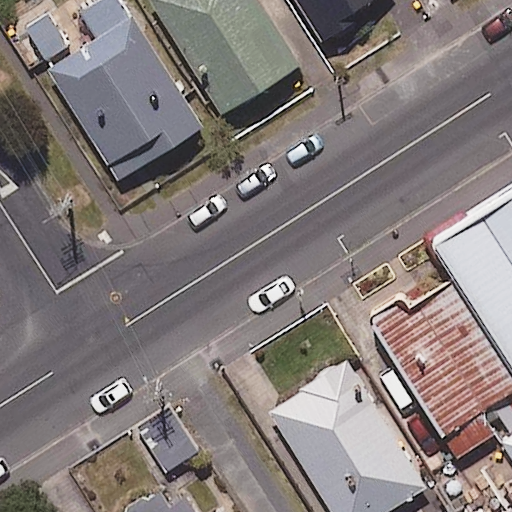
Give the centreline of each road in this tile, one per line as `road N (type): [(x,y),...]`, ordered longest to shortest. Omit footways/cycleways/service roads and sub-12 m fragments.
road 1 (tertiary): [(511,79),(93,346)]
road 2 (residential): [(0,201),(93,346)]
